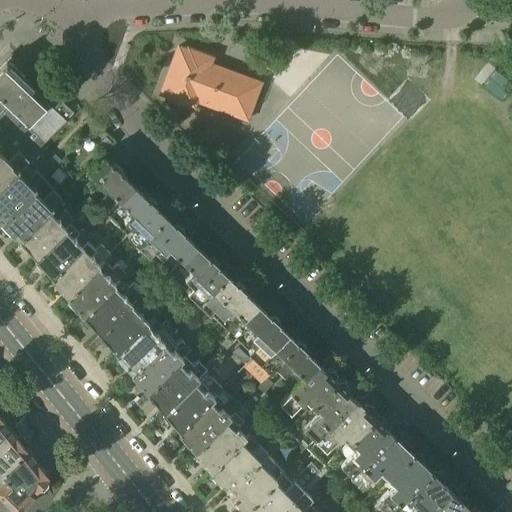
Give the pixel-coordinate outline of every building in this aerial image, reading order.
[(179,46),(161,92),(170,95),(170,97),(193,105),(195,100),(248,120),(262,81),(210,61),(212,56),(189,48),(188,49),(179,46)] [(11,53),(0,64),(0,93),(28,121),(47,101),(32,86),(33,85),(23,76),(28,70),(11,53)] [(0,151),(17,169),(73,112),(55,94),(47,101),(28,121),(0,93),(0,151)] [(112,143),(106,136),(97,145),(103,152),(112,143)] [(0,185),(16,169),(17,169),(0,151),(0,185)] [(51,169),(61,159),(55,153),(45,163),(51,169)] [(95,177),(92,181),(106,195),(102,199),(111,208),(119,200),(134,185),(121,172),(124,169),(113,159),(110,163),(102,154),(87,169),(95,177)] [(0,216),(2,219),(33,188),(44,177),(35,167),(24,177),(16,169),(0,185),(0,216)] [(127,234),(138,244),(165,215),(157,208),(157,202),(152,197),(146,197),(134,185),(119,200),(128,209),(125,211),(129,215),(123,221),(132,229),(127,234)] [(14,233),(19,239),(54,203),(61,196),(52,186),(41,197),(33,188),(2,219),(1,220),(2,221),(0,223),(0,224),(11,235),(14,233)] [(102,199),(97,205),(104,212),(106,214),(111,208),(102,199)] [(29,249),(35,256),(70,222),(74,218),(65,209),(62,211),(54,203),(19,239),(18,244),(24,249),(29,249)] [(172,251),(182,260),(196,245),(184,234),(183,227),(178,222),(172,222),(165,215),(138,244),(149,256),(155,250),(163,258),(168,253),(169,254),(172,251)] [(70,222),(35,256),(36,257),(35,262),(41,268),(44,268),(45,268),(51,276),(87,240),(98,229),(94,226),(87,233),(82,228),(79,230),(70,222)] [(96,248),(87,240),(51,276),(52,277),(51,277),(51,281),(57,288),(61,288),(67,295),(104,259),(110,252),(101,243),(96,248)] [(188,293),(199,303),(227,275),(218,267),(218,261),(214,257),(208,257),(196,245),(182,260),(191,269),(188,273),(190,275),(185,280),(193,288),(188,293)] [(67,295),(67,301),(72,307),(77,307),(83,314),(120,278),(139,259),(136,256),(123,269),(117,263),(112,267),(104,259),(67,295)] [(159,274),(169,282),(173,278),(164,269),(159,274)] [(233,310),(242,319),(257,304),(245,292),(245,286),(241,282),(235,283),(227,275),(199,303),(210,314),(215,309),(222,316),(228,311),(230,313),(233,310)] [(128,286),(120,278),(83,314),(82,320),(87,326),(93,326),(99,332),(137,297),(142,291),(133,282),(128,286)] [(173,278),(169,282),(170,284),(178,291),(183,287),(173,278)] [(178,291),(170,284),(163,291),(171,298),(178,291)] [(137,297),(99,332),(98,338),(104,345),(110,345),(116,352),(153,316),(160,310),(149,301),(145,305),(137,297)] [(257,304),(242,319),(248,324),(245,326),(252,333),(246,339),(254,347),(249,352),(253,356),(259,362),(287,333),(278,325),(279,319),(274,315),(268,315),(257,304)] [(201,307),(194,314),(201,320),(208,314),(201,307)] [(162,325),(153,316),(116,352),(115,357),(120,364),(126,364),(131,371),(169,336),(176,329),(166,320),(162,325)] [(218,321),(213,326),(223,335),(227,330),(218,321)] [(223,335),(225,337),(226,338),(231,343),(232,344),(237,339),(227,330),(223,335)] [(295,340),(287,333),(259,362),(270,372),(275,367),(283,374),(289,368),(291,370),(294,367),(303,376),(318,362),(305,350),(305,345),(300,340),(295,340)] [(131,371),(132,372),(131,377),(136,384),(142,383),(147,391),(185,355),(191,350),(181,341),(178,344),(169,336),(131,371)] [(221,344),(225,349),(231,343),(226,338),(221,344)] [(193,364),(185,355),(147,391),(148,392),(147,397),(152,403),(158,403),(163,411),(201,375),(217,360),(215,357),(205,367),(198,359),(193,364)] [(247,362),(243,366),(260,382),(270,372),(259,362),(253,356),(247,362)] [(247,362),(241,357),(232,366),(238,372),(243,366),(247,362)] [(285,395),(277,403),(290,414),(306,397),(313,404),(337,380),(336,379),(337,373),(331,368),(326,370),(318,362),(303,376),(289,390),(285,395)] [(173,423),(179,430),(223,388),(214,379),(209,383),(201,375),(163,411),(162,416),(168,423),(173,423)] [(258,386),(264,391),(273,382),(267,377),(258,386)] [(337,380),(313,404),(320,411),(303,428),(314,439),(355,398),(347,390),(349,385),(343,379),(337,380)] [(241,403),(234,395),(233,396),(223,387),(223,388),(179,430),(178,436),(183,442),(189,442),(195,449),(232,413),(236,409),(241,403)] [(344,433),(351,439),(374,416),(374,415),(375,410),(369,404),(363,406),(355,398),(314,439),(326,451),(344,433)] [(0,435),(10,425),(3,416),(4,412),(0,407),(0,435)] [(249,432),(254,427),(244,417),(236,409),(232,413),(195,449),(195,450),(194,455),(200,462),(205,462),(211,470),(249,432)] [(340,464),(351,475),(393,434),(384,426),(386,421),(380,415),(374,416),(351,439),(358,446),(340,464)] [(18,435),(10,425),(0,435),(0,474),(2,473),(27,447),(26,445),(27,442),(22,435),(18,435)] [(211,470),(212,471),(210,476),(215,483),(222,481),(228,489),(266,451),(267,450),(249,432),(211,470)] [(380,469),(387,476),(411,451),(410,450),(411,445),(406,439),(400,441),(393,434),(351,475),(350,477),(362,488),(380,469)] [(271,440),(266,444),(269,448),(279,438),(276,435),(271,440)] [(279,438),(269,448),(273,451),(277,446),(282,441),(279,438)] [(0,511),(15,511),(17,511),(37,487),(39,487),(40,487),(42,487),(44,486),(46,484),(47,483),(48,480),(48,478),(48,476),(49,475),(46,471),(48,469),(43,463),(41,465),(27,447),(2,473),(5,476),(0,480),(0,511)] [(245,508),(246,509),(283,472),(285,470),(266,451),(228,489),(235,496),(233,502),(238,509),(245,508)] [(387,511),(389,511),(406,495),(431,470),(422,462),(424,457),(418,451),(412,452),(411,451),(387,476),(394,483),(376,502),(387,511)] [(283,472),(246,509),(244,511),(277,511),(303,487),(320,471),(311,462),(294,479),(292,481),(283,472)] [(405,511),(427,511),(450,489),(442,481),(443,479),(443,476),(438,471),(433,470),(432,471),(431,470),(406,495),(414,503),(405,511)] [(315,511),(318,509),(309,500),(312,497),(303,487),(277,511),(315,511)] [(466,511),(470,508),(469,506),(470,505),(469,502),(465,497),(460,496),(459,497),(450,489),(427,511),(466,511)]
